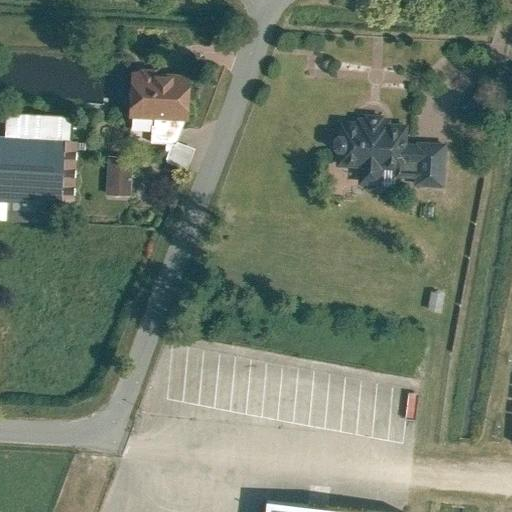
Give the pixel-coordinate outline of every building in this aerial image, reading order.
[(188,75),(122,72),(120,114),(186,117),(188,75)] [(65,114),(0,110),(0,133),(63,138),(65,114)] [(405,116),(340,112),(338,135),(330,134),(329,147),(337,147),(337,160),(357,161),(356,182),(378,183),(379,165),(401,166),(402,157),(403,140),(405,116)] [(0,133),(0,211),(1,199),(66,203),(70,138),(63,138),(0,133)] [(193,146),(171,137),(162,160),(183,169),(193,146)] [(402,157),(416,158),(417,141),(403,140),(402,157)] [(415,182),(440,184),(443,143),(417,141),(416,158),(415,171),(415,182)] [(131,155),(106,154),(104,195),(128,196),(131,155)] [(394,170),(393,185),(415,186),(415,182),(415,171),(394,170)] [(418,416),(418,383),(335,381),(334,438),(412,440),(412,416),(418,416)] [(400,511),(401,510),(261,499),(260,511),(400,511)]
